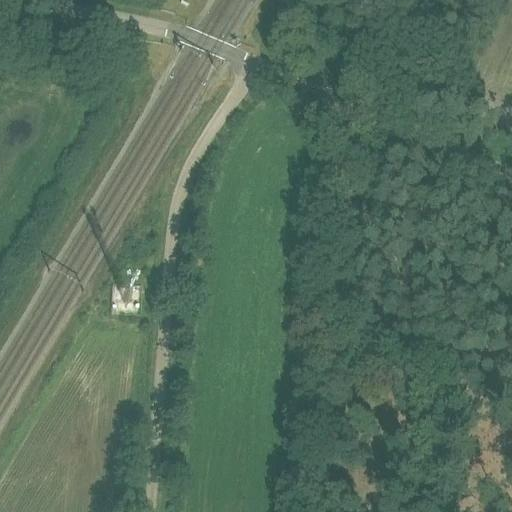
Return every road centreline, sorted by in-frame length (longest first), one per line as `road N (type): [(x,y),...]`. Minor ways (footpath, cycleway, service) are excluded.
road 1 (track): [(20,0),(172,29),(253,65),(181,185),(149,511)]
road 2 (unclassified): [(511,175),(253,65)]
